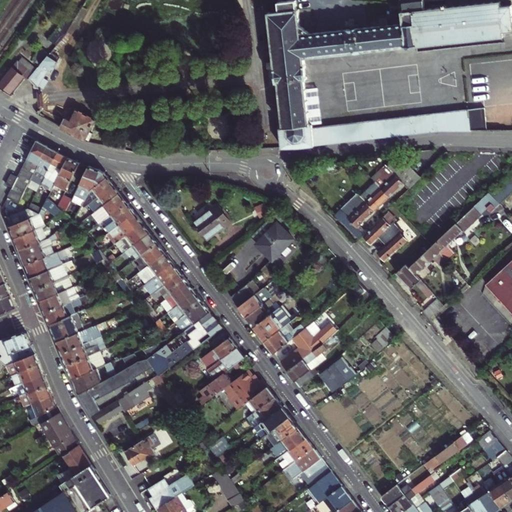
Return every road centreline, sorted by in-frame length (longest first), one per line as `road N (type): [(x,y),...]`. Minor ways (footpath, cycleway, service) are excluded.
road 1 (residential): [(122,162),(128,181),(378,511)]
road 2 (tertiary): [(511,435),(277,181)]
road 3 (residential): [(511,140),(420,140),(299,154),(278,164)]
road 4 (residential): [(29,314),(66,400),(134,511)]
road 5 (tertiary): [(0,105),(78,149),(122,162)]
road 6 (tertiary): [(122,162),(255,169)]
